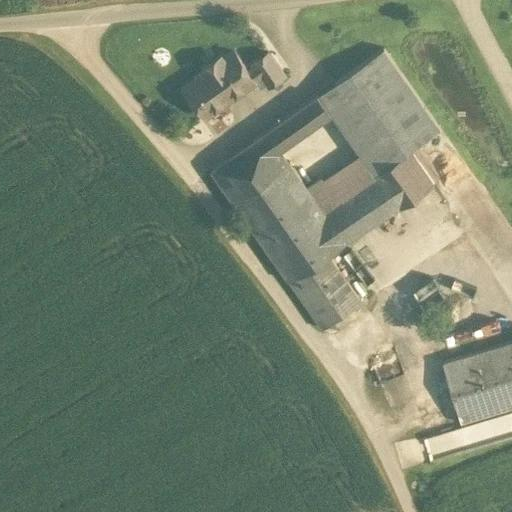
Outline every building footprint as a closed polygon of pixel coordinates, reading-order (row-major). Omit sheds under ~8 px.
[(392,27),(378,38),(384,47),(399,36),(392,27)] [(361,158),(397,209),(434,185),(410,151),(439,130),(384,50),(318,97),(331,116),(333,114),(363,157),(361,158)] [(185,87),(206,117),(256,82),(250,72),(235,52),(224,59),(222,56),(203,70),(205,73),(185,87)] [(256,68),(250,72),(256,82),(262,89),(268,84),(270,86),(285,75),(270,53),(254,64),(256,68)] [(270,129),(284,149),(331,116),(318,97),(270,129)] [(211,170),(289,281),(317,263),(346,244),(311,193),(281,152),(284,149),(270,129),(211,170)] [(311,193),(346,244),(397,209),(361,158),(311,193)] [(349,311),(317,263),(289,281),(323,329),(349,311)] [(511,341),(511,321),(445,338),(450,357),(511,341)] [(511,342),(443,363),(461,423),(511,407),(511,342)]
